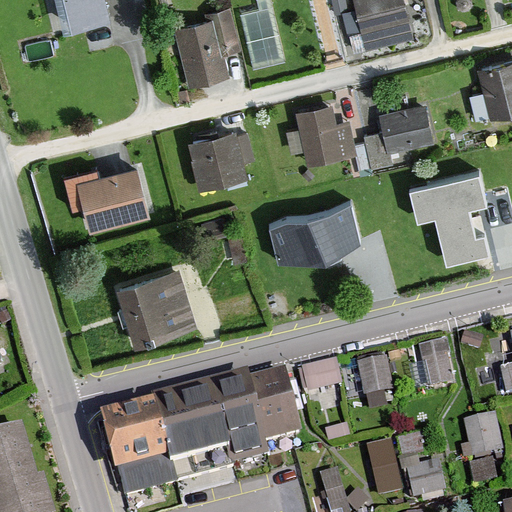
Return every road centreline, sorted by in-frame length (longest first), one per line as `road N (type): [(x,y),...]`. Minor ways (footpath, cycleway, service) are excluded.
road 1 (residential): [(0,162),(511,35)]
road 2 (residential): [(66,402),(511,289)]
road 3 (residential): [(66,402),(0,193)]
